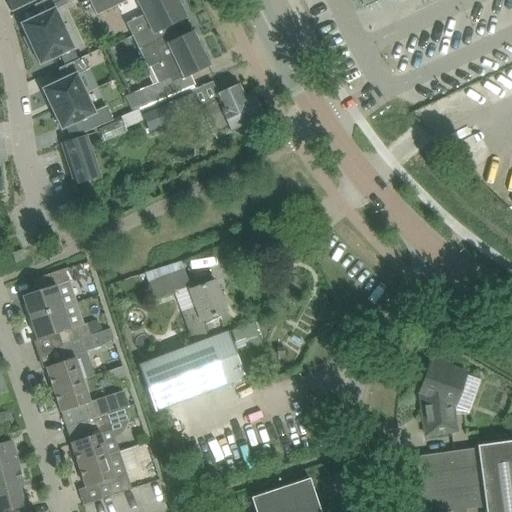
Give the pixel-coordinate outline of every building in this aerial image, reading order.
[(39,16),(21,24),(30,44),(64,28),(55,10),(69,3),(67,0),(44,0),(34,5),(39,16)] [(93,0),(100,14),(130,0),(93,0)] [(133,36),(140,50),(166,38),(165,36),(175,31),(172,24),(186,18),(180,6),(183,4),(181,0),(137,0),(148,22),(145,23),(147,29),(133,36)] [(29,45),(39,65),(60,54),(72,49),(63,29),(29,45)] [(208,63),(211,61),(205,48),(201,50),(193,32),(179,40),(175,31),(165,36),(166,38),(140,50),(149,68),(162,61),(171,79),(133,95),(132,92),(123,96),(131,113),(178,93),(173,82),(184,77),(209,65),(208,63)] [(72,49),(60,54),(65,66),(78,59),(73,48),(72,49)] [(65,66),(58,69),(63,80),(75,74),(76,74),(76,75),(89,69),(84,57),(78,59),(65,66)] [(42,90),(51,110),(84,94),(75,74),(63,80),(42,90)] [(248,130),(247,125),(264,118),(252,93),(245,97),(239,85),(216,96),(217,100),(202,107),(216,140),(235,131),(239,134),(248,130)] [(178,93),(131,113),(126,115),(129,123),(137,120),(135,115),(140,113),(149,133),(198,112),(190,92),(180,96),(178,93)] [(51,110),(60,130),(94,114),(84,94),(51,110)] [(122,120),(99,129),(104,141),(127,132),(122,120)] [(76,185),(99,177),(85,136),(62,143),(76,185)] [(23,251),(9,256),(13,266),(26,260),(23,251)] [(145,274),(148,283),(154,299),(190,286),(182,261),(145,274)] [(23,296),(30,318),(77,302),(70,280),(73,280),(69,268),(40,277),(44,289),(23,296)] [(154,360),(139,365),(156,411),(171,405),(225,385),(244,378),(227,332),(223,334),(216,315),(226,311),(214,281),(190,291),(188,291),(195,307),(183,312),(195,345),(154,360)] [(58,333),(62,345),(91,336),(87,323),(84,324),(77,302),(30,318),(37,340),(58,333)] [(54,390),(82,380),(95,376),(87,350),(100,346),(96,334),(91,336),(62,345),(58,346),(64,362),(46,367),(54,390)] [(419,393),(421,402),(426,435),(457,431),(453,405),(454,405),(455,405),(466,373),(452,366),(451,364),(432,357),(419,393)] [(77,424),(85,421),(107,413),(129,406),(124,390),(89,401),(82,380),(54,390),(61,412),(72,409),(77,424)] [(0,412),(0,427),(3,429),(10,428),(13,422),(11,415),(5,412),(0,412)] [(71,443),(78,465),(119,452),(107,413),(85,421),(90,436),(71,443)] [(0,466),(17,462),(12,440),(0,443),(0,466)] [(424,456),(417,465),(423,507),(428,511),(449,511),(485,507),(485,511),(511,511),(511,441),(477,446),(477,448),(424,456)] [(119,452),(78,465),(86,488),(97,484),(102,499),(132,489),(119,452)] [(0,488),(18,484),(23,483),(17,462),(0,466),(0,488)] [(320,511),(310,478),(251,498),(255,511),(320,511)] [(0,511),(3,511),(24,507),(18,484),(0,488),(0,511)]
